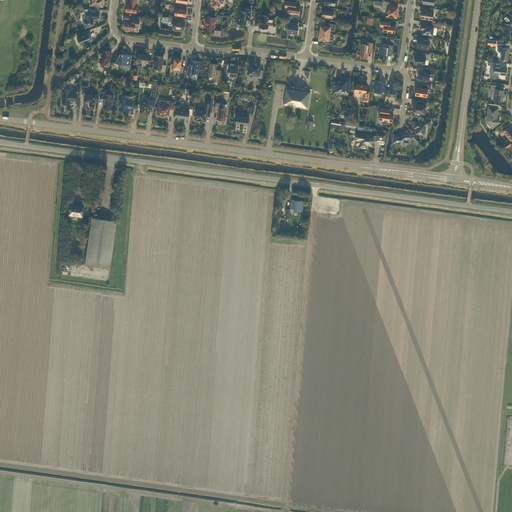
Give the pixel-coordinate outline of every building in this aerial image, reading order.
[(137,5),(137,0),(130,0),(130,4),(127,4),(126,11),(136,13),(137,5)] [(297,2),(286,1),(285,7),(288,8),(288,13),(299,14),(300,6),(296,6),(295,5),(295,2),(297,3),(297,2)] [(390,6),(391,2),(383,1),(382,9),(387,9),(386,16),(393,17),(393,16),(397,16),(397,13),(398,7),(390,6)] [(182,9),(182,6),(174,5),(173,10),(176,10),(175,15),(186,16),(186,9),(182,9)] [(250,19),(251,9),(245,8),(244,11),(239,11),(238,22),(246,23),(246,19),(247,18),(247,17),(250,18),(250,19)] [(336,14),(337,9),(330,8),(329,11),(323,10),(323,12),(322,11),(322,14),(323,15),(322,16),(333,18),(333,14),(336,14)] [(438,13),(439,9),(430,8),(429,12),(427,12),(427,11),(422,10),(421,18),(432,20),(433,12),(438,13)] [(97,14),(97,10),(89,9),(88,12),(85,12),(85,17),(86,17),(86,19),(86,20),(85,19),(82,20),(84,24),(86,28),(93,25),(94,20),(94,18),(99,19),(100,14),(97,14)] [(222,20),(223,16),(217,15),(216,18),(215,18),(207,17),(207,20),(206,20),(206,23),(206,24),(206,27),(208,28),(208,30),(211,30),(212,28),(214,28),(214,26),(215,26),(215,22),(215,19),(222,20)] [(274,25),(275,19),(269,18),(269,16),(261,15),(261,19),(256,19),(255,24),(260,25),(260,27),(268,28),(268,24),(274,25)] [(511,23),(511,22),(511,17),(510,15),(507,17),(507,16),(504,18),(507,22),(507,24),(503,23),(503,27),(502,26),(501,27),(501,29),(502,30),(503,30),(502,34),(509,35),(511,24),(510,24),(510,23),(511,22),(511,23)] [(177,21),(178,18),(169,17),(168,21),(171,21),(171,23),(173,24),(173,28),(184,29),(184,26),(185,25),(185,23),(185,22),(177,21)] [(125,21),(124,29),(125,29),(125,30),(126,30),(129,31),(130,30),(134,30),(138,31),(139,26),(139,23),(140,19),(133,18),(132,22),(125,21)] [(390,25),(390,22),(382,21),(381,26),(384,27),(384,31),(394,33),(395,26),(390,25)] [(296,27),(297,24),(289,23),(289,26),(288,26),(287,33),(291,33),(291,34),(292,35),(293,35),(294,34),(298,34),(298,29),(297,29),(298,27),(296,27)] [(334,31),(335,24),(328,23),(328,27),(321,26),(320,32),(329,33),(330,30),(334,31)] [(421,24),(420,28),(423,28),(422,34),(432,35),(432,34),(436,35),(437,28),(441,28),(441,24),(431,23),(431,25),(431,26),(421,24)] [(88,33),(86,34),(85,31),(78,34),(79,37),(78,37),(79,39),(77,40),(78,43),(80,43),(81,44),(82,44),(84,48),(85,47),(86,48),(87,48),(88,48),(89,47),(89,46),(91,45),(89,41),(91,40),(88,33)] [(329,37),(329,33),(320,32),(319,38),(326,39),(325,42),(333,43),(333,37),(329,37)] [(427,42),(428,39),(420,38),(420,41),(419,41),(418,43),(418,42),(417,47),(428,49),(428,47),(429,47),(430,46),(430,45),(429,44),(429,42),(427,42)] [(372,52),(373,43),(366,42),(366,44),(361,44),(360,55),(368,56),(368,52),(369,51),(369,50),(372,51),(371,52),(372,52)] [(498,43),(497,47),(498,47),(497,49),(499,52),(502,52),(501,59),(508,60),(509,48),(505,48),(505,44),(498,43)] [(391,55),(393,46),(386,45),(386,47),(381,46),(380,57),(387,59),(388,55),(389,54),(389,53),(391,53),(391,55)] [(107,51),(105,52),(104,51),(103,54),(101,53),(100,53),(99,54),(99,55),(99,56),(99,57),(101,58),(99,61),(103,63),(101,66),(108,70),(112,63),(108,61),(112,55),(110,54),(110,53),(109,52),(108,51),(107,51)] [(126,54),(121,51),(120,53),(118,57),(118,60),(117,60),(115,63),(121,64),(121,66),(123,68),(125,69),(127,69),(129,67),(130,65),(131,65),(132,55),(126,54)] [(148,60),(149,55),(138,53),(137,62),(146,63),(146,66),(150,67),(151,60),(148,60)] [(430,60),(431,54),(422,53),(422,57),(416,56),(415,57),(415,58),(414,60),(415,61),(414,63),(425,64),(425,60),(430,60)] [(163,62),(163,57),(155,56),(154,67),(162,68),(161,71),(165,72),(166,65),(162,64),(162,62),(163,62)] [(178,59),(178,58),(176,57),(175,58),(173,68),(178,69),(178,72),(183,73),(184,66),(181,66),(182,59),(178,59)] [(198,73),(199,62),(191,61),(191,65),(190,65),(190,66),(188,66),(188,64),(187,64),(186,74),(193,75),(193,73),(198,73)] [(217,70),(218,64),(210,63),(209,75),(213,76),(213,81),(219,82),(221,70),(220,71),(218,71),(218,70),(217,70)] [(233,63),(230,63),(229,70),(226,69),(225,78),(229,78),(231,76),(231,75),(233,76),(233,75),(234,75),(236,75),(236,76),(237,76),(238,66),(234,65),(234,64),(233,64),(233,63)] [(260,70),(260,65),(249,64),(247,74),(259,75),(258,77),(262,77),(263,70),(260,70)] [(506,75),(507,67),(495,66),(494,74),(506,75)] [(433,77),(435,69),(424,67),(424,71),(419,71),(419,72),(418,72),(418,73),(418,78),(429,80),(430,76),(433,77)] [(350,78),(346,78),(346,80),(342,79),(342,81),(338,81),(338,85),(336,84),(335,92),(341,92),(341,91),(342,91),(343,91),(344,91),(344,94),(348,95),(350,78)] [(381,82),(381,81),(376,80),(374,92),(381,93),(381,91),(384,92),(386,84),(383,83),(383,82),(381,82)] [(395,82),(392,81),(392,82),(390,82),(389,90),(386,90),(385,96),(391,96),(391,93),(396,93),(397,83),(395,82)] [(366,91),(367,85),(355,84),(354,92),(363,93),(363,99),(369,100),(370,92),(366,91)] [(430,89),(431,85),(425,84),(424,88),(417,87),(416,87),(416,88),(415,90),(416,91),(415,95),(426,97),(427,89),(430,89)] [(491,85),(490,91),(492,91),(491,99),(494,99),(494,100),(502,101),(504,90),(498,89),(498,86),(491,85)] [(87,94),(88,87),(83,86),(82,93),(85,94),(84,101),(90,102),(89,105),(94,106),(96,95),(87,94)] [(295,106),(298,88),(292,87),(292,89),(287,88),(286,93),(285,93),(283,104),(295,106)] [(304,91),(304,89),(298,88),(295,106),(307,108),(310,92),(304,91)] [(70,93),(71,90),(65,89),(64,92),(63,98),(62,98),(62,101),(62,103),(63,103),(65,104),(66,103),(70,104),(70,100),(76,101),(77,94),(71,93),(70,93)] [(105,94),(105,92),(100,92),(99,98),(104,99),(104,100),(105,100),(104,102),(103,107),(112,108),(113,104),(114,104),(114,100),(113,100),(114,95),(105,94)] [(154,107),(155,98),(151,98),(146,97),(146,101),(142,101),(141,105),(141,104),(140,109),(141,109),(140,112),(149,113),(150,106),(154,107)] [(128,101),(128,100),(120,99),(119,109),(120,109),(120,110),(122,110),(123,110),(127,110),(127,108),(132,108),(133,102),(128,101)] [(159,104),(157,114),(163,115),(165,115),(165,114),(169,115),(169,109),(173,109),(174,101),(170,101),(168,100),(168,101),(160,100),(159,104)] [(196,109),(195,120),(205,121),(206,117),(206,115),(210,116),(211,107),(211,102),(206,101),(205,106),(205,110),(196,109)] [(427,106),(427,102),(418,101),(417,104),(414,104),(414,108),(413,108),(414,108),(413,110),(413,111),(420,112),(420,113),(425,114),(426,110),(425,110),(426,106),(427,106)] [(222,108),(223,103),(215,102),(214,111),(218,112),(217,119),(225,120),(227,108),(222,108)] [(380,112),(379,120),(382,121),(382,122),(388,123),(388,121),(392,122),(393,114),(391,113),(389,113),(389,110),(390,109),(387,108),(386,108),(384,108),(380,107),(379,112),(380,112)] [(497,117),(498,108),(488,107),(487,121),(489,123),(487,125),(489,128),(491,127),(492,127),(499,122),(497,118),(496,119),(496,118),(497,117)] [(192,116),(193,109),(189,109),(189,111),(185,111),(185,109),(181,109),(181,110),(177,109),(176,117),(181,118),(181,117),(184,118),(188,119),(189,115),(192,116)] [(244,125),(248,126),(249,117),(237,115),(236,124),(240,125),(244,125)] [(430,126),(431,120),(424,119),(423,122),(415,121),(414,126),(417,126),(416,133),(424,135),(425,126),(430,126)] [(336,123),(335,129),(354,133),(355,126),(336,123)] [(510,140),(511,139),(511,130),(509,126),(503,131),(510,140)] [(411,137),(406,131),(406,130),(400,135),(394,134),(393,142),(402,143),(403,143),(404,145),(408,142),(407,140),(411,137)] [(355,135),(355,137),(355,138),(355,140),(356,140),(355,144),(357,146),(360,146),(360,147),(361,147),(362,148),(363,148),(364,147),(366,147),(366,145),(373,146),(373,140),(374,140),(376,140),(384,142),(385,134),(377,133),(377,135),(376,135),(374,135),(356,133),(356,135),(355,135)] [(291,199),(290,207),(294,208),(293,210),(298,211),(302,211),(303,201),(291,199)] [(71,204),(69,215),(82,217),(84,206),(71,204)] [(92,217),(91,224),(85,264),(110,268),(117,221),(92,217)]
